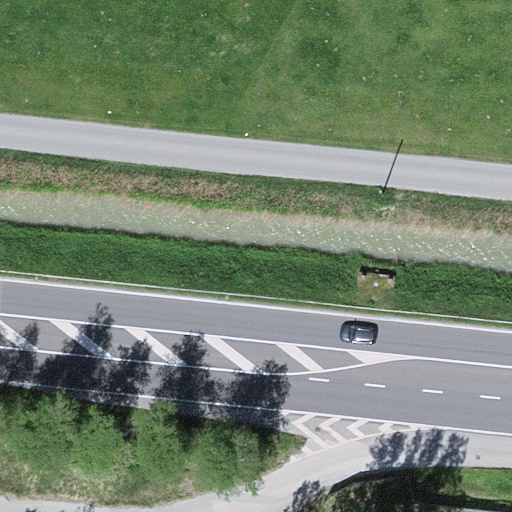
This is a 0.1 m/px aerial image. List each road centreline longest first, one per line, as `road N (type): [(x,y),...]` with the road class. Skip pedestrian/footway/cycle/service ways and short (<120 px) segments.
road 1 (primary): [(511,407),(0,352)]
road 2 (unclassified): [(511,188),(0,135)]
